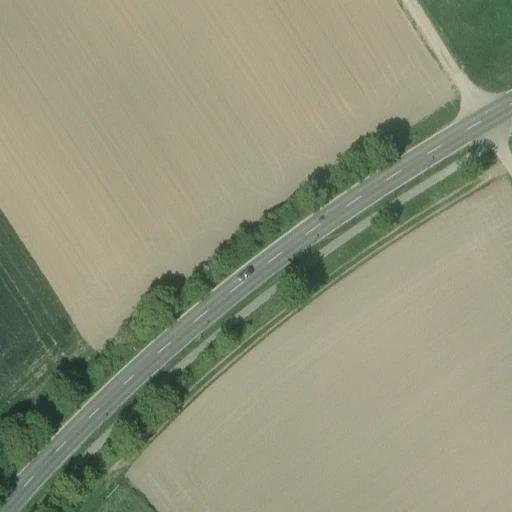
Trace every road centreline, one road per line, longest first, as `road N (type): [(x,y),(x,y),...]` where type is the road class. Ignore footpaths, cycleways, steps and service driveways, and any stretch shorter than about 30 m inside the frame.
road 1 (tertiary): [(15,511),(105,404),(294,243),(511,107)]
road 2 (track): [(496,140),(406,0)]
